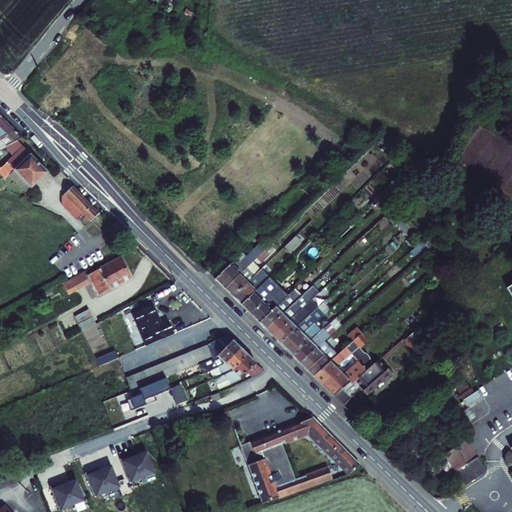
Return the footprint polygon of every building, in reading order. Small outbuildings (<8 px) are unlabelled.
[(53,51),(36,71),(68,97),(76,87),(57,71),(65,61),(53,51)] [(85,88),(101,68),(85,56),(69,76),(85,88)] [(0,135),(11,129),(9,127),(6,125),(0,129),(0,135)] [(0,135),(0,139),(0,140),(13,131),(11,129),(0,135)] [(13,131),(0,140),(7,147),(20,138),(16,134),(13,131)] [(8,168),(26,186),(43,171),(32,159),(19,145),(0,161),(0,174),(2,173),(8,168)] [(19,191),(26,186),(8,168),(2,173),(19,191)] [(82,199),(69,186),(58,197),(57,207),(74,223),(81,216),(87,221),(95,213),(82,199)] [(301,239),(296,234),(285,245),(290,250),(301,239)] [(245,256),(251,262),(262,252),(256,246),(245,256)] [(266,256),(262,252),(251,262),(248,265),(253,269),(266,256)] [(238,253),(229,262),(233,267),(243,258),(238,253)] [(219,284),(223,288),(245,267),(248,265),(251,262),(245,256),(243,258),(233,267),(229,262),(213,278),(219,284)] [(120,267),(116,258),(84,274),(90,284),(95,295),(126,278),(120,267)] [(252,275),(231,296),(234,299),(238,303),(254,288),(249,284),(258,275),(268,266),(265,263),(252,275)] [(227,292),(231,296),(252,275),(245,267),(223,288),(227,292)] [(82,271),(61,282),(68,296),(90,284),(84,274),(82,271)] [(267,298),(283,283),(280,280),(277,276),(271,271),(262,280),(256,286),(267,298)] [(262,280),(258,275),(249,284),(254,288),(256,286),(262,280)] [(289,277),(283,283),(291,290),(292,289),(297,285),(289,277)] [(254,288),(238,303),(247,311),(257,322),(273,307),(281,300),(284,296),(291,290),(283,283),(267,298),(256,286),(254,288)] [(284,296),(291,303),(299,296),(292,289),(291,290),(284,296)] [(280,314),(264,329),(268,333),(271,335),(298,311),(295,308),(307,297),(302,293),(299,296),(291,303),(288,306),(280,314)] [(284,296),(281,300),(288,306),(291,303),(284,296)] [(309,300),(307,297),(295,308),(298,311),(301,307),(309,300)] [(314,309),(313,310),(318,315),(332,302),(327,297),(314,309)] [(273,307),(280,314),(288,306),(281,300),(273,307)] [(143,341),(145,343),(160,337),(172,332),(167,318),(160,321),(157,315),(152,303),(131,311),(143,341)] [(313,310),(314,309),(311,306),(305,311),(308,314),(313,310)] [(273,307),(257,322),(261,326),(264,329),(280,314),(273,307)] [(274,339),(277,342),(305,318),(308,314),(305,311),(301,307),(298,311),(271,335),(274,339)] [(78,315),(85,330),(99,323),(91,308),(78,315)] [(339,321),(335,317),(322,328),(326,333),(339,321)] [(305,318),(277,342),(281,345),(284,348),(300,334),(308,327),(311,324),(305,318)] [(311,324),(308,327),(315,334),(318,331),(311,324)] [(308,327),(300,334),(307,341),(315,334),(308,327)] [(345,334),(351,340),(359,333),(354,327),(345,334)] [(419,327),(402,340),(410,350),(427,337),(419,327)] [(322,341),(325,338),(318,331),(315,334),(322,341)] [(359,333),(351,340),(327,361),(311,375),(322,386),(331,396),(345,383),(347,386),(351,382),(366,370),(372,364),(369,360),(368,357),(367,355),(365,354),(362,353),(358,348),(367,341),(359,333)] [(212,357),(231,339),(228,336),(225,334),(205,345),(212,356),(212,357)] [(291,356),(307,341),(300,334),(284,348),(287,352),(291,356)] [(322,341),(315,334),(307,341),(314,348),(322,341)] [(325,338),(322,341),(328,348),(332,345),(325,338)] [(217,367),(239,347),(235,343),(231,339),(212,357),(214,362),(209,365),(207,364),(201,367),(204,373),(210,370),(217,367)] [(314,348),(307,341),(291,356),(295,360),(298,363),(314,348)] [(205,345),(197,348),(204,360),(212,356),(205,345)] [(243,351),(239,347),(217,367),(221,377),(246,355),(243,351)] [(204,360),(197,348),(191,351),(198,363),(204,360)] [(314,348),(298,363),(304,369),(311,375),(327,361),(314,348)] [(198,363),(191,351),(186,354),(192,366),(198,363)] [(192,366),(186,354),(180,357),(186,369),(192,366)] [(246,355),(221,377),(214,380),(217,386),(227,381),(229,383),(240,378),(255,363),(250,358),(246,355)] [(186,369),(180,357),(174,360),(180,372),(186,369)] [(214,362),(212,357),(211,357),(205,360),(207,364),(209,365),(214,362)] [(180,372),(174,360),(168,364),(174,374),(174,375),(177,374),(180,372)] [(345,383),(331,396),(333,397),(341,405),(349,397),(350,399),(351,397),(353,396),(352,395),(358,389),(365,397),(391,374),(380,361),(379,362),(377,360),(372,364),(366,370),(351,382),(347,386),(345,383)] [(166,362),(159,365),(165,378),(168,376),(174,374),(168,364),(166,362)] [(165,378),(159,365),(152,367),(158,380),(165,378)] [(158,380),(152,367),(146,369),(153,382),(158,380)] [(217,367),(210,370),(214,380),(221,377),(217,367)] [(153,382),(146,369),(140,372),(146,385),(153,382)] [(146,385),(140,372),(135,374),(140,388),(142,387),(146,385)] [(140,388),(135,374),(128,377),(134,390),(140,388)] [(146,385),(142,387),(145,395),(171,384),(168,376),(165,378),(158,380),(153,382),(146,385)] [(466,385),(460,390),(466,397),(472,393),(466,385)] [(347,473),(357,464),(310,417),(239,448),(264,503),(331,477),(327,467),(274,488),(267,450),(306,433),(347,473)] [(464,440),(452,447),(463,465),(473,459),(475,457),(464,440)] [(452,447),(440,455),(444,462),(451,473),(452,472),(461,484),(481,472),(473,459),(463,465),(452,447)] [(132,481),(157,472),(149,452),(139,456),(137,453),(135,453),(123,458),(132,481)] [(97,495),(122,486),(114,466),(104,470),(102,466),(99,468),(88,472),(97,495)] [(61,509),(86,500),(79,479),(68,484),(67,480),(64,481),(52,486),(61,509)]
